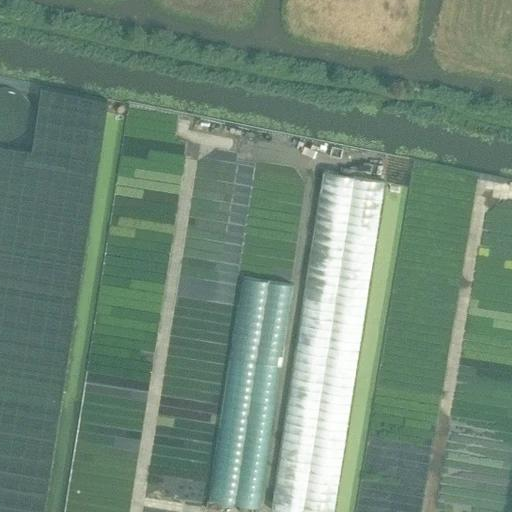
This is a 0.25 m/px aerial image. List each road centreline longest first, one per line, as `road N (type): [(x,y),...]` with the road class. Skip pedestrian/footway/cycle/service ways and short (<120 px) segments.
road 1 (track): [(511,126),(0,20)]
road 2 (unknown): [(266,511),(248,492),(146,471),(138,511)]
